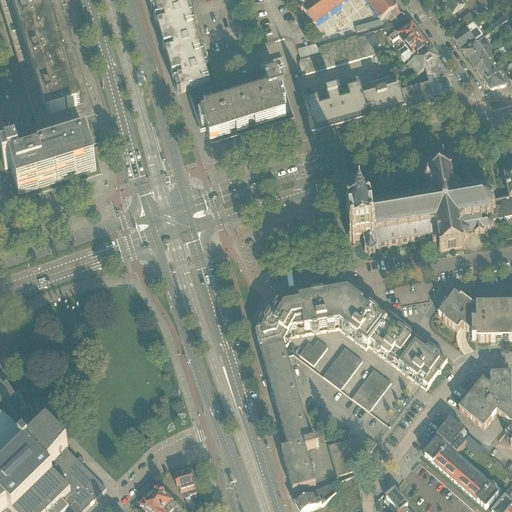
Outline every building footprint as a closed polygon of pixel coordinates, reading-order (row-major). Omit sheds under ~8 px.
[(0,0),(0,5),(11,41),(16,58),(41,137),(95,120),(85,88),(84,82),(76,56),(72,58),(56,7),(60,6),(58,0),(0,0)] [(148,0),(151,10),(152,10),(177,2),(175,0),(148,0)] [(157,28),(160,38),(198,27),(189,0),(184,0),(177,2),(152,10),(155,20),(154,21),(157,28)] [(296,0),(304,10),(301,12),(301,13),(302,12),(314,28),(313,28),(313,29),(352,0),(363,0),(381,24),(382,23),(381,22),(391,15),(394,20),(400,15),(388,0),(296,0)] [(440,0),(442,3),(452,16),(464,7),(459,0),(440,0)] [(482,36),(473,24),(476,23),(470,15),(461,21),(466,29),(452,40),(461,52),(482,36)] [(496,22),(491,26),(495,31),(500,27),(496,22)] [(367,31),(366,26),(355,28),(357,34),(367,31)] [(399,39),(403,45),(418,34),(412,26),(403,32),(401,29),(388,38),(392,43),(399,39)] [(165,56),(168,67),(206,55),(198,27),(160,38),(163,49),(165,56)] [(418,34),(403,45),(408,52),(399,58),(403,64),(427,47),(418,34)] [(373,36),(367,40),(374,50),(380,46),(373,36)] [(300,61),(299,61),(299,66),(302,77),(377,56),(364,37),(318,50),(320,56),(300,61)] [(462,54),(469,63),(482,53),(490,47),(488,43),(484,38),(462,54)] [(315,46),(298,51),(300,61),(320,56),(318,50),(315,46)] [(469,63),(475,72),(493,59),(491,55),(491,53),(492,52),(492,50),(492,49),(490,47),(482,53),(469,63)] [(429,50),(407,66),(409,69),(412,68),(418,77),(420,76),(439,62),(429,50)] [(215,84),(206,55),(168,67),(171,77),(173,85),(175,84),(178,95),(181,94),(193,90),(215,84)] [(271,69),(280,66),(284,65),(282,59),(259,66),(261,72),(271,69)] [(493,59),(475,72),(483,82),(495,73),(491,67),(496,63),(495,62),(493,59)] [(450,80),(449,79),(447,74),(447,73),(439,62),(420,76),(418,77),(402,89),(408,113),(416,110),(426,107),(435,105),(434,102),(439,101),(440,104),(440,103),(448,101),(455,98),(450,80)] [(394,66),(389,70),(392,74),(397,70),(394,66)] [(495,73),(483,82),(490,92),(506,88),(499,78),(503,76),(499,70),(495,73)] [(195,97),(190,98),(201,135),(207,133),(209,141),(210,140),(218,137),(218,138),(219,138),(219,137),(228,134),(228,135),(229,135),(228,134),(238,131),(238,132),(239,132),(239,131),(246,128),(247,129),(248,129),(247,128),(257,125),(257,126),(258,126),(258,125),(265,123),(266,123),(266,122),(275,119),(276,120),(277,120),(276,119),(284,117),(285,117),(279,97),(285,95),(283,89),(280,81),(275,82),(272,73),(195,97)] [(394,78),(359,88),(369,124),(408,113),(402,89),(394,78)] [(369,124),(359,88),(304,103),(307,116),(311,128),(309,129),(310,133),(313,135),(314,139),(369,124)] [(0,171),(1,175),(3,182),(10,203),(29,196),(30,197),(34,195),(33,192),(96,173),(88,147),(92,146),(97,144),(95,136),(100,134),(95,120),(41,137),(4,148),(7,158),(7,159),(7,160),(8,161),(3,163),(0,163),(0,171)] [(511,203),(510,199),(492,203),(489,200),(490,198),(489,197),(488,192),(487,192),(486,189),(487,188),(486,187),(485,188),(483,186),(483,184),(482,184),(482,186),(475,187),(475,185),(476,184),(475,183),(474,184),(467,185),(466,184),(465,185),(467,186),(467,188),(462,189),(458,184),(459,182),(458,182),(457,183),(452,184),(451,177),(453,175),(451,174),(450,176),(443,177),(442,173),(435,174),(436,178),(429,180),(427,178),(426,179),(428,181),(429,184),(427,185),(425,186),(426,189),(424,189),(423,188),(422,189),(424,190),(425,195),(415,197),(415,195),(413,195),(414,197),(404,199),(403,197),(402,197),(402,199),(392,201),(392,199),(391,199),(391,201),(381,203),(381,201),(380,201),(380,203),(370,205),(370,204),(371,203),(370,203),(369,203),(366,201),(366,200),(365,199),(365,201),(361,201),(360,201),(359,201),(360,202),(358,205),(357,205),(356,206),(357,206),(358,210),(357,210),(357,211),(358,211),(358,213),(357,214),(356,214),(356,215),(356,216),(356,217),(356,218),(351,219),(351,217),(348,217),(349,220),(346,221),(350,242),(352,241),(353,244),(355,243),(355,241),(363,240),(364,245),(363,245),(363,246),(364,246),(365,252),(364,253),(365,253),(366,253),(369,255),(369,256),(370,255),(374,254),(375,256),(376,255),(375,254),(377,250),(378,250),(378,249),(387,247),(387,249),(389,249),(389,247),(398,245),(399,247),(400,247),(400,245),(410,243),(410,245),(412,245),(411,243),(421,241),(421,243),(423,243),(423,241),(432,239),(433,245),(432,246),(433,247),(434,246),(439,245),(440,252),(439,253),(441,255),(442,253),(462,250),(464,251),(465,250),(462,247),(461,242),(466,241),(468,242),(469,241),(467,240),(468,236),(475,235),(474,236),(475,237),(476,235),(483,234),(483,235),(484,235),(483,231),(489,230),(490,232),(491,231),(490,230),(492,227),(494,227),(494,226),(493,226),(492,222),(493,221),(500,220),(504,204),(511,203)] [(504,204),(500,220),(500,222),(511,219),(511,175),(505,177),(510,199),(511,203),(504,204)] [(348,294),(300,302),(301,306),(306,337),(339,331),(346,300),(348,294)] [(346,300),(339,331),(366,352),(368,349),(387,323),(348,294),(346,300)] [(446,307),(438,317),(444,321),(442,322),(457,334),(461,328),(465,331),(472,336),(472,341),(477,341),(477,344),(496,344),(496,342),(501,342),(501,343),(503,343),(503,342),(508,341),(508,343),(511,343),(511,308),(507,309),(507,311),(502,311),(502,309),(501,309),(501,311),(495,311),(495,309),(475,309),(461,298),(460,300),(454,296),(447,306),(445,305),(444,306),(446,307)] [(262,351),(263,354),(284,349),(287,348),(292,339),(306,337),(300,302),(299,298),(274,303),(256,335),(260,351),(262,351)] [(389,320),(387,323),(368,349),(397,370),(418,342),(398,327),(389,320)] [(299,357),(314,368),(328,350),(318,342),(313,349),(308,345),(299,357)] [(427,349),(418,342),(397,370),(426,392),(447,364),(438,357),(432,353),(427,349)] [(284,349),(263,354),(261,355),(288,450),(281,452),(292,493),(316,486),(306,452),(319,448),(317,442),(311,444),(284,349)] [(323,379),(341,392),(362,363),(345,350),(323,379)] [(352,401),(369,414),(391,385),(373,372),(352,401)] [(463,407),(459,412),(483,432),(497,415),(511,427),(505,435),(511,441),(511,444),(510,447),(511,448),(511,408),(511,377),(496,377),(491,377),(491,380),(490,380),(490,382),(487,382),(485,385),(482,383),(471,398),(472,399),(469,403),(467,402),(466,403),(467,403),(463,407)] [(0,511),(61,511),(71,502),(81,511),(85,511),(107,492),(106,491),(105,491),(81,466),(79,464),(82,460),(80,458),(77,462),(67,452),(68,452),(66,450),(68,449),(56,436),(47,428),(40,435),(36,431),(37,431),(35,425),(34,421),(30,411),(29,411),(29,412),(26,413),(20,398),(18,398),(19,400),(16,401),(7,387),(6,388),(6,389),(4,391),(0,385),(0,511)] [(450,422),(436,438),(450,450),(464,434),(450,422)] [(468,437),(463,444),(466,446),(465,448),(477,458),(484,451),(468,437)] [(364,438),(328,448),(336,478),(356,473),(376,446),(364,438)] [(461,442),(452,453),(457,457),(465,448),(466,446),(463,444),(461,442)] [(486,511),(486,510),(498,497),(498,496),(452,457),(444,450),(440,446),(437,443),(424,458),(486,511)] [(182,474),(182,475),(175,477),(175,478),(176,478),(177,482),(175,483),(177,490),(179,489),(181,496),(185,500),(187,499),(188,501),(190,500),(189,497),(196,494),(190,473),(188,473),(188,472),(182,474)] [(305,502),(295,506),(297,511),(311,511),(323,508),(336,496),(332,486),(304,498),(305,502)] [(174,511),(178,508),(158,488),(149,497),(163,511),(174,511)] [(385,502),(384,503),(385,504),(386,505),(391,511),(401,511),(405,509),(407,508),(400,500),(394,493),(393,494),(385,502)] [(163,511),(149,497),(140,507),(144,511),(163,511)] [(508,511),(511,508),(511,507),(511,501),(507,498),(494,511),(508,511)]
